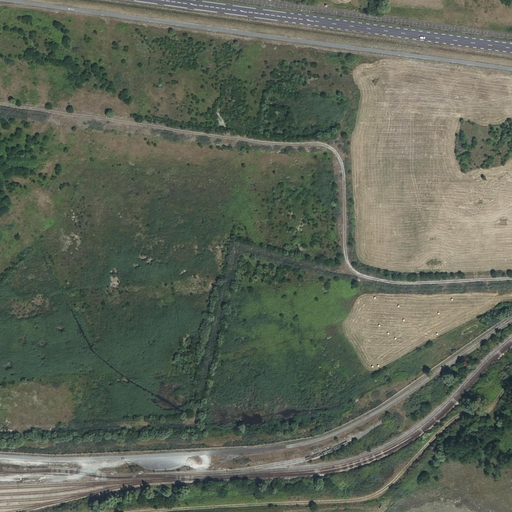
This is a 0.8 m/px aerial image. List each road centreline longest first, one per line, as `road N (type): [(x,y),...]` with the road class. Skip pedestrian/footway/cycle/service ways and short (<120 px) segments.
road 1 (track): [(511,277),(417,283),(365,276),(345,253),(343,174),(328,147),(0,104)]
road 2 (track): [(365,276),(238,252),(185,423),(0,428)]
road 3 (track): [(142,511),(368,497),(453,419),(489,412),(511,383)]
road 4 (tertiary): [(161,0),(511,48)]
